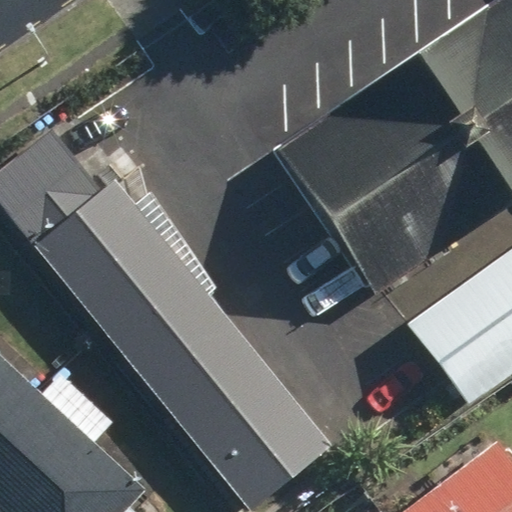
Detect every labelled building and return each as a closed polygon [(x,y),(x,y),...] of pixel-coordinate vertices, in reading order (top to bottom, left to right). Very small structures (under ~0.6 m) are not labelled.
[(511,0),(505,0),(270,152),(374,293),(511,203),(511,0)] [(50,126),(0,161),(0,208),(30,245),(99,187),(50,126)] [(115,180),(33,246),(248,511),(330,446),(115,180)] [(511,367),(511,249),(407,320),(462,401),(511,367)] [(0,500),(12,511),(143,511),(139,508),(157,489),(104,439),(116,427),(116,425),(116,422),(117,420),(117,417),(117,414),(116,412),(116,409),(115,407),(114,404),(114,402),(113,399),(112,397),(110,395),(109,393),(107,391),(105,389),(104,387),(102,385),(100,383),(98,382),(96,380),(93,379),(91,378),(89,377),(86,376),(84,375),(81,375),(79,374),(76,374),(74,374),(71,374),(68,374),(66,374),(63,375),(61,376),(49,388),(0,341),(0,500)] [(511,511),(511,477),(490,448),(405,511),(511,511)]
